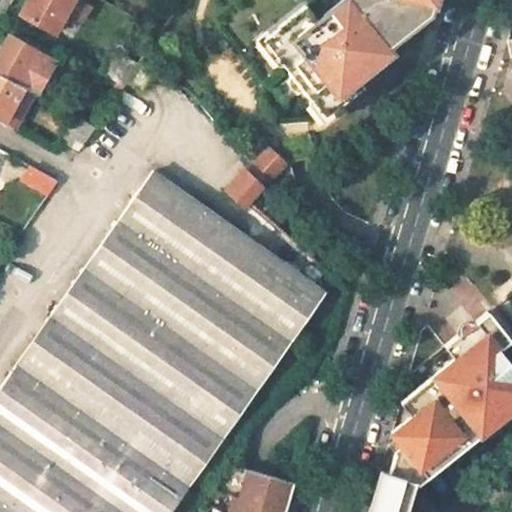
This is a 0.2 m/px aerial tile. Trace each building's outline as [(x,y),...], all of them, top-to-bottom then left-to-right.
[(90,6),(78,0),(28,0),(21,14),(55,33),(66,13),(81,21),(90,6)] [(347,0),(294,41),(337,95),(371,69),(392,53),(389,49),(427,18),(431,6),(434,6),(435,0),(347,0)] [(38,52),(9,35),(0,51),(0,75),(23,88),(39,96),(58,62),(38,52)] [(139,65),(112,49),(100,72),(124,86),(139,65)] [(156,71),(144,62),(130,82),(142,90),(156,71)] [(23,88),(0,75),(0,118),(5,121),(23,88)] [(39,96),(23,88),(5,121),(20,130),(39,96)] [(95,128),(52,104),(38,131),(78,151),(95,128)] [(287,162),(268,149),(249,171),(246,169),(226,191),(244,207),(249,201),(266,184),(287,162)] [(56,181),(31,167),(22,181),(48,195),(56,181)] [(169,511),(324,292),(153,171),(0,387),(0,497),(21,511),(169,511)] [(409,511),(410,509),(417,495),(422,487),(511,414),(511,359),(505,351),(511,345),(511,340),(489,310),(445,344),(455,355),(404,398),(416,412),(393,429),(400,437),(390,471),(380,468),(367,511),(409,511)] [(279,511),(289,481),(247,467),(238,496),(233,495),(228,511),(279,511)] [(21,511),(0,497),(0,511),(21,511)]
